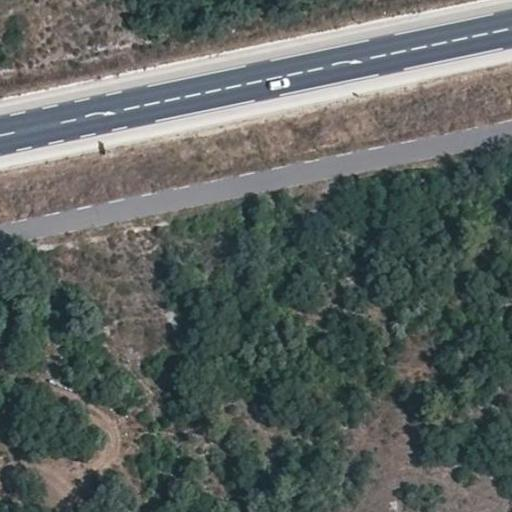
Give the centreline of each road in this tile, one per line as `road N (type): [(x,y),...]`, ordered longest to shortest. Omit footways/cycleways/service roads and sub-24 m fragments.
road 1 (primary): [(0,135),(511,28)]
road 2 (unclassified): [(0,237),(511,137)]
